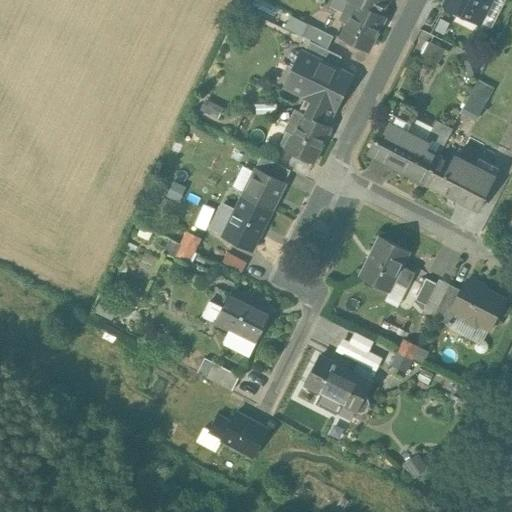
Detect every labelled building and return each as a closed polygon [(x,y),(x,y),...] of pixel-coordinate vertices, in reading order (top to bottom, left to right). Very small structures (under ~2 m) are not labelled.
[(335,0),(332,7),(349,15),(349,16),(351,16),(340,38),(368,52),(385,17),(351,0),(350,2),(346,0),(335,0)] [(349,0),(351,0),(380,14),(386,0),(349,0)] [(491,0),(446,0),(444,5),(480,23),(491,0)] [(307,25),(304,31),(303,31),(301,36),(326,48),(331,37),(307,25)] [(341,57),(327,50),(310,41),(303,54),(335,70),(341,57)] [(423,59),(437,64),(444,48),(429,42),(423,59)] [(286,85),(295,90),(335,109),(347,83),(332,76),(335,70),(301,53),(286,85)] [(477,77),(460,112),(477,120),(494,86),(477,77)] [(334,110),(321,103),(306,96),(299,111),(327,125),(334,110)] [(396,100),(383,125),(377,136),(391,144),(410,107),(396,100)] [(256,103),(256,106),(256,107),(257,114),(277,114),(276,103),(256,103)] [(313,163),(318,154),(331,128),(296,111),(279,146),(285,149),(313,163)] [(408,132),(399,148),(390,166),(424,183),(439,155),(452,129),(436,121),(427,139),(439,146),(435,153),(418,145),(418,144),(421,139),(408,132)] [(368,154),(375,158),(390,166),(407,132),(400,128),(391,144),(377,137),(368,154)] [(424,184),(441,192),(477,211),(491,184),(492,183),(491,182),(497,171),(478,161),(475,166),(462,160),(459,166),(439,155),(424,184)] [(290,170),(270,160),(261,156),(255,168),(284,183),(290,170)] [(365,174),(377,180),(384,164),(373,159),(365,174)] [(272,210),(277,200),(278,200),(286,184),(255,168),(242,195),(272,210)] [(242,195),(242,196),(235,209),(223,204),(211,229),(223,235),(223,236),(253,250),(272,211),(243,196),(242,195)] [(181,244),(188,248),(193,250),(199,237),(187,231),(181,244)] [(389,290),(405,256),(406,256),(408,251),(378,237),(360,276),(389,290)] [(175,256),(176,257),(187,262),(193,251),(181,245),(175,256)] [(247,262),(229,253),(228,253),(223,262),(242,271),(247,262)] [(401,266),(396,276),(395,280),(407,286),(414,272),(401,266)] [(426,279),(423,283),(423,284),(415,300),(425,305),(436,284),(426,279)] [(464,317),(466,322),(476,327),(482,326),(489,329),(504,299),(467,280),(452,310),(464,317)] [(436,284),(430,296),(425,305),(436,310),(446,290),(436,284)] [(451,310),(461,292),(461,291),(449,284),(433,316),(450,326),(457,313),(451,310)] [(215,322),(236,333),(254,342),(270,313),(230,292),(215,322)] [(247,355),(253,346),(254,342),(230,330),(223,343),(247,355)] [(376,342),(358,333),(357,333),(356,332),(346,352),(366,362),(376,342)] [(417,344),(407,339),(405,339),(398,352),(410,358),(417,344)] [(398,353),(394,361),(392,365),(403,371),(410,359),(398,353)] [(351,392),(354,393),(362,397),(371,381),(360,375),(359,376),(320,356),(305,385),(345,405),(351,392)] [(232,389),(239,375),(214,362),(206,375),(232,389)] [(237,412),(224,436),(222,439),(254,456),(268,430),(268,429),(237,412)] [(231,422),(224,418),(219,415),(210,430),(223,436),(231,422)] [(414,455),(404,466),(416,476),(426,466),(414,455)]
